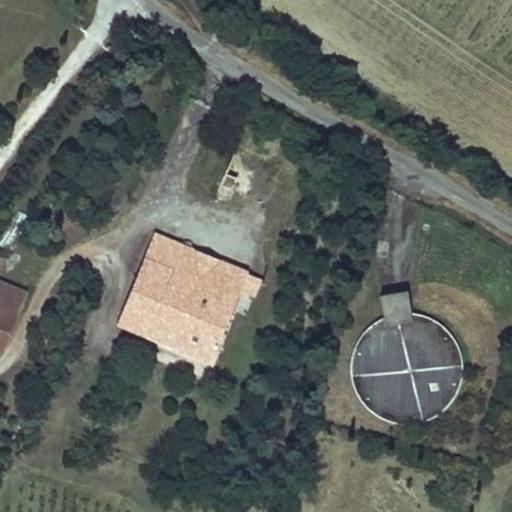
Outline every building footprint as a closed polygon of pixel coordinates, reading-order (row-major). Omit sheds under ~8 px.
[(282,170),(236,148),(219,184),(265,207),(282,170)] [(149,238),(113,323),(207,362),(243,276),(149,238)] [(241,290),(254,296),(262,278),(249,273),(241,290)] [(414,285),(391,288),(394,309),(390,311),(383,314),(373,320),(367,326),(362,332),(358,339),(355,346),(352,358),(352,366),(353,374),(356,385),(360,393),(367,402),(375,410),(382,415),(389,418),(401,421),(417,421),(429,418),(436,415),(451,403),(456,397),(463,382),(466,371),(466,363),(464,347),(457,333),(446,321),(433,312),(417,308),(414,285)] [(0,345),(13,316),(0,310),(0,345)]
